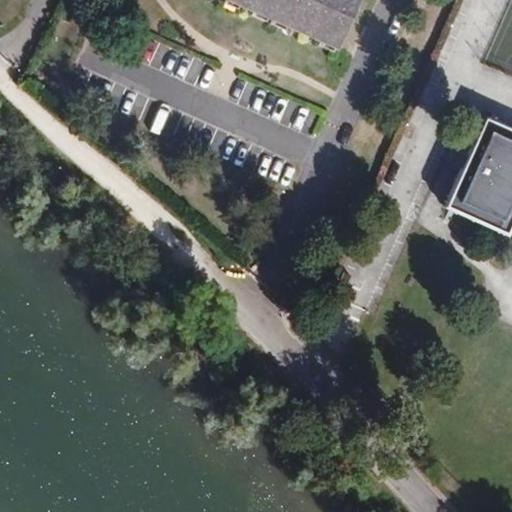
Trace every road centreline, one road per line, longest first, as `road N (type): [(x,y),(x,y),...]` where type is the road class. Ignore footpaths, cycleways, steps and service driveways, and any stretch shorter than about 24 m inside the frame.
road 1 (residential): [(391,0),(252,314)]
road 2 (residential): [(436,511),(252,314)]
